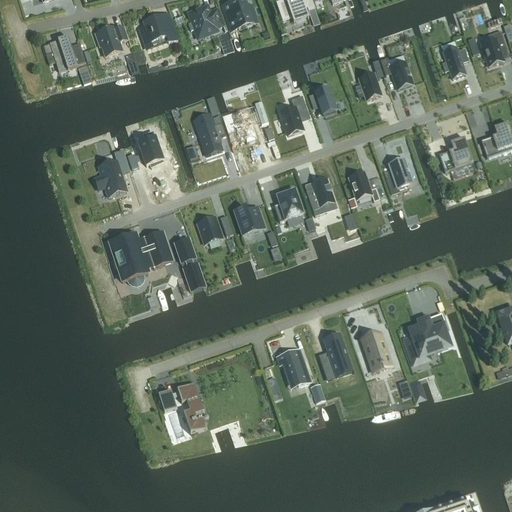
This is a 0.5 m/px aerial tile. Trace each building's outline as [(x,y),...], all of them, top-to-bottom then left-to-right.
[(234,19),(227,21),(231,32),(238,30),(239,32),(253,27),(251,20),(256,18),(252,8),(247,9),(245,1),(247,0),(246,0),(245,0),(238,2),(238,3),(230,6),(234,19)] [(286,0),(287,3),(280,6),(283,17),(291,14),(298,24),(309,17),(307,11),(309,10),(309,12),(316,9),(313,2),(312,0),(286,0)] [(210,14),(204,12),(204,10),(189,16),(192,25),(189,26),(192,34),(195,32),(196,35),(202,32),(205,39),(218,34),(217,31),(224,28),(218,11),(210,14)] [(141,32),(146,47),(167,40),(169,45),(178,42),(171,22),(164,24),(162,19),(144,25),(146,30),(141,32)] [(129,42),(124,29),(112,33),(112,31),(96,36),(99,45),(101,45),(106,60),(123,54),(120,45),(129,42)] [(490,43),(482,46),(490,70),(505,64),(503,56),(504,56),(504,54),(509,52),(509,51),(502,33),(488,38),(490,43)] [(62,45),(61,42),(50,46),(44,48),(47,56),(53,54),(59,74),(86,65),(80,46),(71,48),(70,43),(62,45)] [(182,50),(180,44),(176,45),(177,47),(173,48),(175,52),(182,50)] [(448,73),(449,73),(453,82),(466,77),(462,66),(469,64),(465,51),(458,53),(457,50),(443,55),(445,60),(447,64),(443,66),(446,74),(448,73)] [(388,61),(380,63),(385,78),(391,76),(397,93),(414,88),(406,64),(405,64),(391,69),(388,63),(388,61)] [(84,86),(92,84),(92,83),(87,67),(79,70),(84,86)] [(382,98),(374,76),(359,81),(367,103),(382,98)] [(365,99),(361,87),(355,89),(359,101),(365,99)] [(334,106),(329,92),(323,94),(316,96),(309,99),(311,103),(318,100),(324,118),(336,113),(334,106)] [(213,119),(221,116),(215,99),(207,102),(213,119)] [(295,111),(280,115),(288,139),(303,133),(300,124),(309,120),(302,99),(292,103),(295,111)] [(262,104),(255,107),(262,127),(269,125),(262,104)] [(235,116),(223,120),(229,136),(247,130),(247,132),(237,135),(241,145),(246,143),(247,146),(257,142),(248,116),(236,120),(235,116)] [(222,125),(220,119),(212,121),(213,124),(214,127),(222,125)] [(197,130),(195,130),(205,158),(207,158),(223,152),(220,145),(221,145),(219,140),(218,139),(226,136),(222,125),(214,127),(213,124),(197,130)] [(494,131),(497,138),(481,143),(487,161),(511,152),(511,136),(508,126),(494,131)] [(150,168),(151,170),(164,165),(153,135),(144,138),(146,144),(139,147),(142,157),(144,162),(147,169),(150,168)] [(445,175),(473,166),(465,141),(451,146),(453,153),(440,158),(445,175)] [(191,164),(200,161),(195,148),(186,151),(191,164)] [(130,173),(126,161),(123,152),(114,156),(117,164),(118,164),(122,176),(130,173)] [(144,162),(142,157),(135,159),(135,157),(128,159),(132,172),(139,169),(137,165),(144,162)] [(98,174),(91,177),(96,190),(102,187),(106,197),(126,190),(114,158),(94,165),(98,174)] [(405,163),(389,168),(393,178),(387,180),(392,197),(399,195),(398,192),(414,187),(411,180),(415,179),(411,169),(408,170),(405,163)] [(357,203),(372,197),(374,204),(378,203),(380,202),(376,190),(374,191),(371,192),(365,175),(349,180),(357,203)] [(314,192),(307,194),(313,211),(315,219),(329,214),(327,207),(335,204),(331,194),(332,194),(330,188),(329,188),(327,182),(312,187),(314,192)] [(285,205),(275,208),(280,225),(303,217),(295,193),(282,197),(285,205)] [(102,200),(91,204),(97,219),(108,215),(102,200)] [(354,201),(348,203),(351,211),(357,209),(354,201)] [(248,213),(246,210),(234,214),(243,239),(266,231),(258,210),(248,213)] [(313,219),(307,221),(310,232),(317,230),(313,219)] [(216,220),(198,227),(205,247),(223,241),(216,220)] [(110,247),(123,285),(129,283),(130,286),(133,288),(137,288),(140,287),(143,285),(144,281),(143,278),(149,276),(147,269),(153,267),(154,270),(173,264),(163,235),(144,242),(145,244),(139,246),(136,238),(110,247)] [(189,245),(174,250),(191,299),(206,294),(189,245)] [(511,312),(498,317),(501,325),(495,327),(500,341),(506,339),(509,348),(511,346),(511,312)] [(410,339),(403,342),(411,367),(418,365),(418,362),(416,359),(436,352),(438,355),(452,351),(444,326),(432,330),(430,323),(418,327),(418,329),(407,332),(410,339)] [(380,337),(362,343),(372,372),(390,366),(380,337)] [(331,354),(319,358),(326,379),(338,375),(339,379),(342,378),(354,374),(342,338),(333,340),(327,342),(331,354)] [(299,352),(276,360),(279,370),(282,369),(287,367),(291,380),(295,378),(299,390),(311,386),(303,362),(299,352)] [(275,380),(268,383),(270,390),(273,397),(280,394),(278,387),(275,380)] [(407,383),(399,385),(404,402),(413,399),(407,383)] [(205,415),(195,386),(177,392),(178,395),(180,399),(182,406),(187,404),(190,413),(184,415),(191,437),(208,431),(204,421),(198,423),(196,418),(205,415)] [(320,388),(311,391),(316,407),(325,404),(320,388)] [(172,394),(159,398),(165,415),(177,411),(174,401),(180,399),(178,395),(173,397),(172,394)] [(442,511),(474,511),(471,502),(442,511)]
